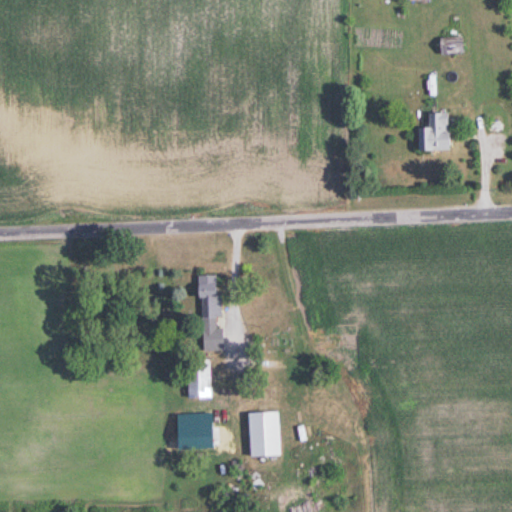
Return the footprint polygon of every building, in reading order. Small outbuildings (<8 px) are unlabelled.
[(460,38),(436,38),(436,55),(460,55),(460,38)] [(415,128),(415,152),(446,152),(446,114),(424,114),(424,127),(415,128)] [(198,298),(199,352),(217,352),(216,276),(192,276),(192,298),(198,298)] [(184,399),(207,399),(207,360),(184,360),(184,399)] [(245,458),(280,457),(278,412),(244,413),(245,458)]
